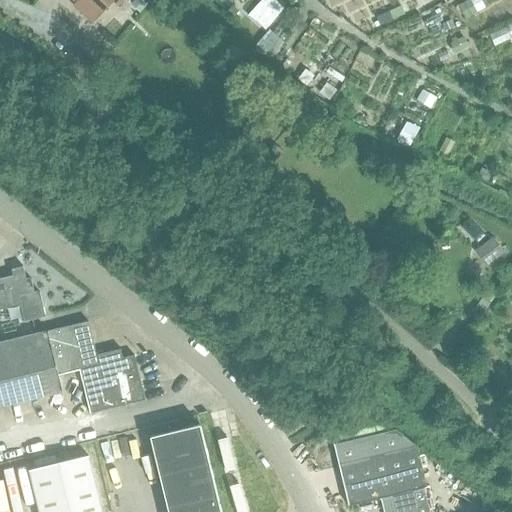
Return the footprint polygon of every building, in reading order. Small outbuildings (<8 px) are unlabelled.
[(75,0),(84,8),(81,11),(94,22),(114,0),(75,0)] [(285,0),(262,0),(251,12),(269,28),(291,5),(285,0)] [(420,100),(436,107),(442,94),(427,87),(420,100)] [(491,262),(508,249),(498,235),(481,248),(491,262)] [(28,321),(45,317),(39,293),(34,295),(31,280),(25,281),(23,274),(0,280),(0,305),(22,300),(28,321)] [(72,380),(82,377),(91,413),(145,399),(134,355),(123,357),(121,349),(96,355),(88,321),(0,342),(0,406),(62,391),(65,401),(76,398),(72,380)] [(308,417),(315,428),(324,422),(318,411),(308,417)] [(221,511),(200,425),(150,437),(168,511),(221,511)] [(381,498),(384,511),(429,511),(424,488),(427,487),(418,448),(395,430),(335,445),(344,486),(349,505),(374,500),(381,498)] [(30,470),(39,511),(101,511),(88,455),(30,470)]
